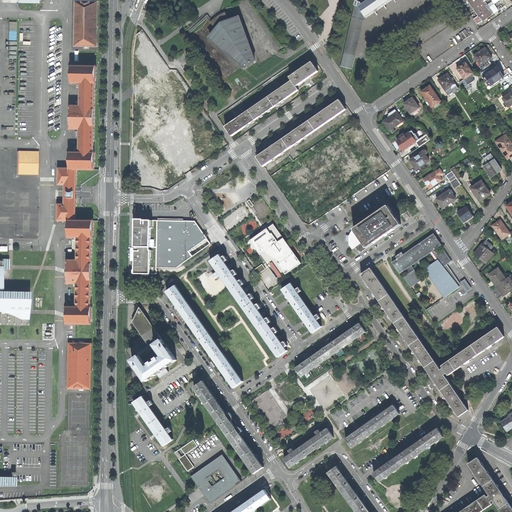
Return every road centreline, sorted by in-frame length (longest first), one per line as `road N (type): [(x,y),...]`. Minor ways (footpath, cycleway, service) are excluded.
road 1 (tertiary): [(106,502),(109,298)]
road 2 (tertiary): [(111,196),(114,0)]
road 3 (residential): [(231,400),(160,303),(109,298)]
road 4 (residential): [(361,306),(438,414),(469,434)]
road 5 (residential): [(488,31),(363,116)]
road 6 (residential): [(226,244),(298,349)]
road 7 (residential): [(288,480),(337,455),(382,511)]
